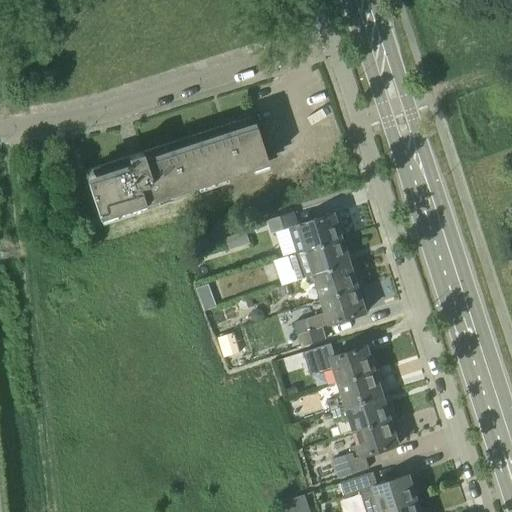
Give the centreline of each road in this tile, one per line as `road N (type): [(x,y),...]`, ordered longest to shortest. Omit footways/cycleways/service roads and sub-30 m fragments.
road 1 (residential): [(334,39),(487,511)]
road 2 (tertiary): [(511,463),(362,0)]
road 3 (residential): [(334,39),(106,112),(32,124)]
